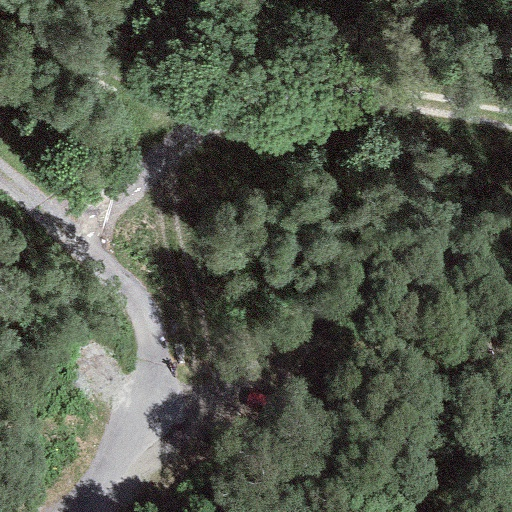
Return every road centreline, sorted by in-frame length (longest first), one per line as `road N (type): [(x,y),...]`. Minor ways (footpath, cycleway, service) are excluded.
road 1 (track): [(511,121),(363,98),(236,113),(152,161),(72,237)]
road 2 (track): [(128,421),(470,341),(511,352)]
road 3 (track): [(128,421),(149,371),(147,334),(132,301),(72,237)]
road 4 (track): [(196,132),(34,0)]
